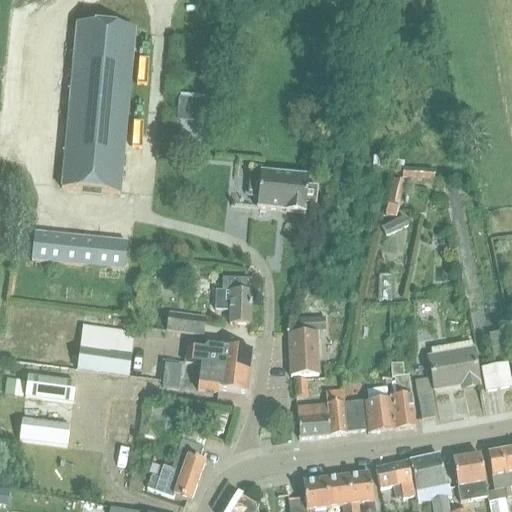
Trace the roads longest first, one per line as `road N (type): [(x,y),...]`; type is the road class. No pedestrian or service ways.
road 1 (residential): [(247,466),(267,338),(267,273),(227,240),(138,209)]
road 2 (tertiary): [(247,466),(511,432)]
